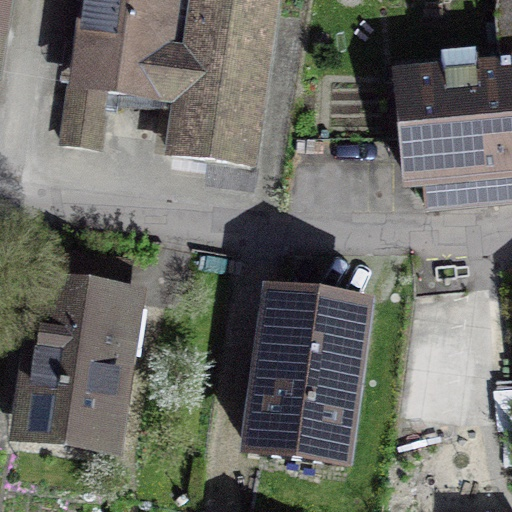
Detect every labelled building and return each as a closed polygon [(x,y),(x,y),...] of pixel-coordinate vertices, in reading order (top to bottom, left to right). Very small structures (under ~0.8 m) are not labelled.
[(271,0),(90,0),(65,148),(102,153),(108,92),(181,103),(175,162),(250,171),(271,0)] [(511,0),(508,0),(500,78),(511,75),(511,0)] [(511,75),(500,78),(400,89),(413,212),(511,205),(511,75)] [(121,302),(125,268),(63,259),(58,293),(49,292),(40,356),(27,355),(15,435),(108,448),(128,303),(121,302)] [(345,476),(371,325),(273,308),(248,460),(345,476)]
